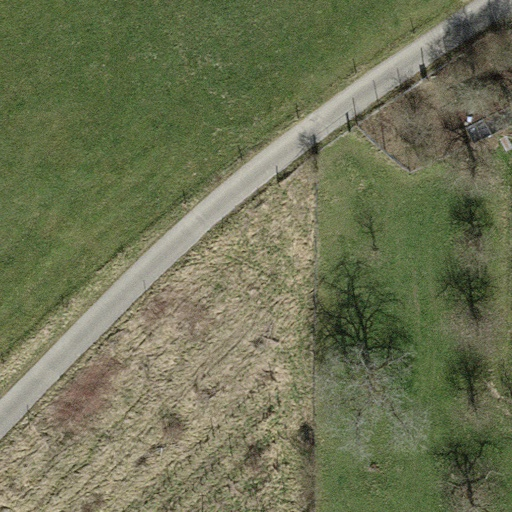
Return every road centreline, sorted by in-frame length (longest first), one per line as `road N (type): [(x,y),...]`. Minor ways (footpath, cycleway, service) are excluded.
road 1 (unclassified): [(511,6),(252,185),(0,442)]
road 2 (track): [(291,511),(287,161)]
